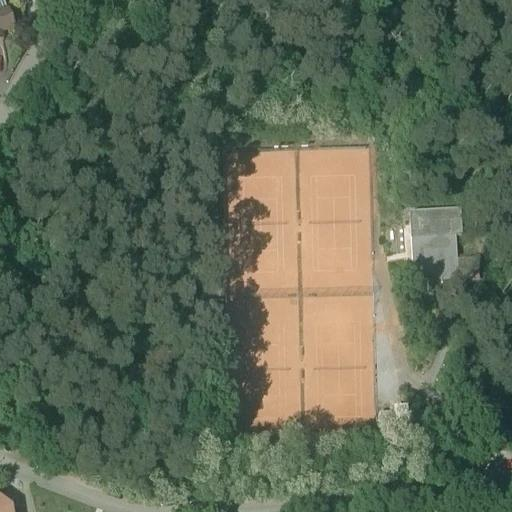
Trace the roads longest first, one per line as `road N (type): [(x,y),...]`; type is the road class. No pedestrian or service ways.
road 1 (residential): [(74,0),(0,148)]
road 2 (residential): [(0,466),(112,511)]
